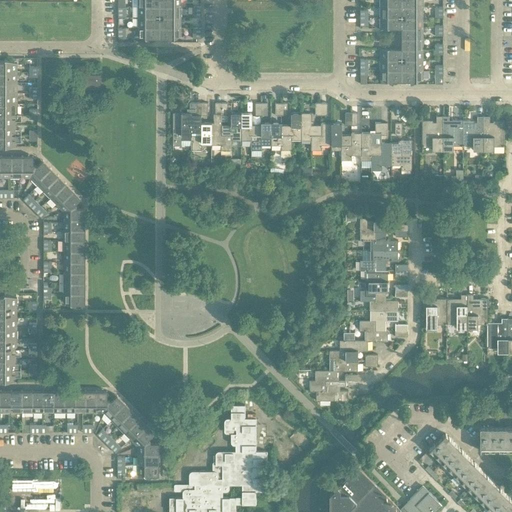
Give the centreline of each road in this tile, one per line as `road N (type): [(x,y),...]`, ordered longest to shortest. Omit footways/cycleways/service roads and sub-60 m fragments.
road 1 (residential): [(161,70),(206,83),(335,84),(357,96),(511,95)]
road 2 (residential): [(363,389),(415,337),(415,278)]
road 3 (residential): [(501,278),(511,153)]
